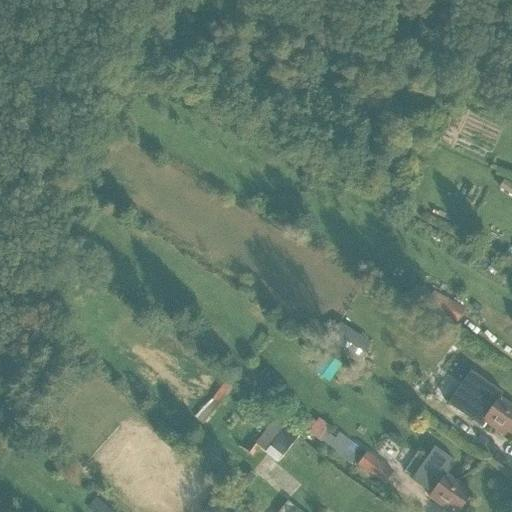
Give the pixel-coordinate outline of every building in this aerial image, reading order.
[(464,309),(434,291),(425,306),(455,324),(464,309)] [(471,369),(449,402),(482,425),(484,422),(503,436),(506,431),(511,435),(511,432),(511,406),(500,398),(504,392),(471,369)] [(332,408),(318,418),(326,428),(340,418),(332,408)] [(257,409),(251,419),(267,428),(273,418),(257,409)] [(296,417),(281,433),(294,445),(309,429),(296,417)] [(433,447),(411,479),(432,493),(429,498),(448,511),(449,511),(452,508),(457,511),(468,495),(463,492),(466,488),(446,475),(445,474),(454,462),(433,447)] [(394,470),(367,453),(359,465),(386,482),(394,470)]
